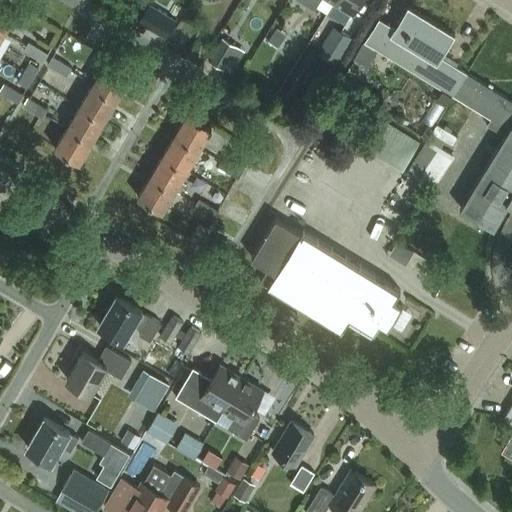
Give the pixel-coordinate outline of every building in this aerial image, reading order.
[(0,0),(0,28),(4,31),(17,10),(0,0)] [(301,0),(315,8),(316,6),(320,0),(330,0),(334,2),(335,0),(334,0),(301,0)] [(334,0),(335,0),(334,2),(344,8),(352,14),(360,0),(334,0)] [(149,2),(138,20),(164,36),(175,18),(149,2)] [(346,24),(352,14),(334,2),(327,12),(346,24)] [(380,17),(357,55),(370,63),(379,48),(446,89),(449,84),(457,90),(454,95),(468,71),(441,55),(455,32),(408,4),(395,26),(380,17)] [(334,25),(319,50),(337,62),(353,37),(334,25)] [(223,36),(209,59),(223,68),(237,45),(223,36)] [(29,41),(23,50),(43,62),(48,53),(29,41)] [(52,54),(48,63),(67,74),(72,66),(52,54)] [(354,59),(345,72),(356,79),(365,66),(354,59)] [(17,81),(26,87),(38,67),(29,61),(17,81)] [(90,69),(84,78),(93,84),(93,83),(117,97),(129,76),(105,63),(98,75),(90,69)] [(511,97),(468,71),(454,95),(490,117),(487,123),(505,134),(460,206),(495,227),(511,198),(511,97)] [(25,94),(4,82),(0,89),(0,91),(20,103),(25,94)] [(93,84),(81,104),(104,118),(117,97),(93,83),(93,84)] [(47,107),(27,96),(22,105),(42,117),(47,107)] [(81,104),(68,125),(92,139),(104,118),(81,104)] [(188,112),(176,133),(200,147),(212,126),(188,112)] [(437,123),(431,131),(445,139),(452,143),(457,135),(437,123)] [(68,125),(56,146),(80,160),(92,139),(68,125)] [(176,133),(163,154),(187,168),(200,147),(176,133)] [(163,154),(151,174),(175,189),(187,168),(163,154)] [(223,156),(217,165),(237,177),(242,168),(223,156)] [(162,209),(175,189),(151,174),(138,195),(145,200),(139,211),(156,221),(161,221),(165,215),(162,209)] [(195,202),(215,214),(218,210),(197,198),(195,202)] [(213,218),(215,214),(195,202),(192,206),(213,218)] [(268,266),(260,279),(341,329),(350,316),(374,331),(380,321),(388,326),(403,302),(395,297),(401,288),(303,227),(301,231),(276,216),(251,256),(268,266)] [(209,227),(199,221),(190,237),(200,243),(209,227)] [(150,340),(161,322),(141,309),(141,308),(118,294),(99,323),(124,338),(133,323),(142,328),(139,333),(150,340)] [(170,315),(159,335),(169,341),(181,322),(170,315)] [(190,328),(178,347),(187,352),(199,333),(190,328)] [(121,377),(132,360),(107,344),(98,358),(84,349),(67,377),(90,391),(105,367),(121,377)] [(223,406),(240,376),(219,363),(211,377),(192,366),(175,394),(215,418),(223,406)] [(136,367),(122,391),(153,409),(167,384),(136,367)] [(240,376),(223,406),(234,413),(227,425),(246,437),(259,415),(249,410),(262,389),(240,376)] [(511,424),(511,432),(502,450),(511,455),(511,405),(506,416),(510,424),(511,424)] [(159,410),(149,429),(168,440),(179,422),(159,410)] [(70,450),(78,436),(69,431),(70,430),(45,415),(27,445),(52,460),(61,445),(70,450)] [(292,420),(287,427),(273,450),(294,463),(313,433),(292,420)] [(195,453),(204,438),(185,427),(176,442),(195,453)] [(127,428),(121,439),(132,446),(139,435),(127,428)] [(102,453),(109,442),(87,429),(81,440),(102,453)] [(109,442),(102,453),(97,461),(102,464),(94,476),(109,485),(128,453),(109,442)] [(235,456),(227,470),(240,478),(249,464),(235,456)] [(301,463),(290,482),(302,489),(313,470),(301,463)] [(144,482),(162,492),(172,475),(154,464),(144,482)] [(208,466),(204,473),(219,482),(223,475),(208,466)] [(66,482),(62,488),(67,491),(97,509),(110,488),(75,467),(66,482)] [(344,511),(356,511),(376,484),(350,467),(334,492),(321,484),(305,508),(310,511),(321,511),(328,501),(344,511)] [(122,477),(105,506),(114,511),(161,511),(167,503),(182,511),(184,511),(201,485),(175,469),(172,475),(162,492),(144,482),(141,480),(137,487),(122,477)] [(219,482),(215,488),(228,496),(236,483),(223,475),(219,482)] [(243,476),(233,492),(245,499),(254,482),(243,476)]
